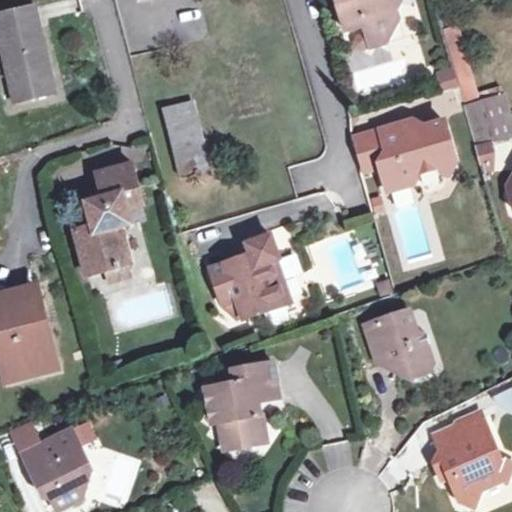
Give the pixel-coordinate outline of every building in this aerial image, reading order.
[(356,0),(338,5),(347,34),(365,28),(367,34),(387,44),(399,21),(393,0),(356,0)] [(0,43),(13,103),(55,94),(35,7),(0,14),(0,43)] [(453,76),(441,80),(444,93),(457,89),(453,76)] [(511,116),(507,98),(464,110),(475,150),(494,145),(511,140),(511,116)] [(179,178),(208,171),(192,105),(163,112),(179,178)] [(413,121),(381,131),(390,164),(380,167),(387,191),(413,184),(419,173),(435,169),(433,159),(453,154),(444,122),(424,127),(413,121)] [(365,171),(380,167),(390,164),(381,131),(355,138),(365,171)] [(494,145),(475,150),(481,169),(493,168),(494,145)] [(105,274),(127,268),(130,267),(120,231),(129,228),(126,214),(142,209),(131,169),(97,179),(104,202),(86,208),(92,231),(75,236),(87,279),(105,274)] [(212,271),(225,307),(239,303),(245,321),(292,305),(283,279),(278,280),(273,265),(281,262),(273,238),(248,247),(252,257),(212,271)] [(130,277),(127,268),(105,274),(109,283),(130,277)] [(0,343),(10,380),(50,370),(39,326),(46,324),(36,288),(0,297),(0,343)] [(402,368),(398,378),(412,386),(416,380),(429,376),(425,360),(433,343),(416,334),(411,316),(364,330),(376,367),(393,363),(402,368)] [(39,326),(50,370),(57,368),(46,324),(39,326)] [(393,363),(376,367),(398,378),(402,368),(393,363)] [(250,403),(254,402),(276,399),(272,367),(233,372),(234,385),(204,389),(208,419),(217,418),(221,448),(262,442),(258,413),(251,414),(250,403)] [(511,386),(496,394),(507,419),(511,416),(511,386)] [(435,471),(441,487),(448,484),(457,508),(466,511),(471,511),(478,493),(497,486),(507,488),(511,473),(511,466),(499,462),(483,423),(455,434),(462,454),(455,456),(452,464),(444,467),(435,471)] [(433,440),(444,467),(452,464),(455,456),(462,454),(455,434),(454,432),(433,440)] [(78,433),(45,447),(53,467),(35,475),(45,498),(54,503),(57,511),(64,511),(85,504),(96,477),(78,433)] [(53,467),(45,447),(26,455),(35,475),(53,467)]
